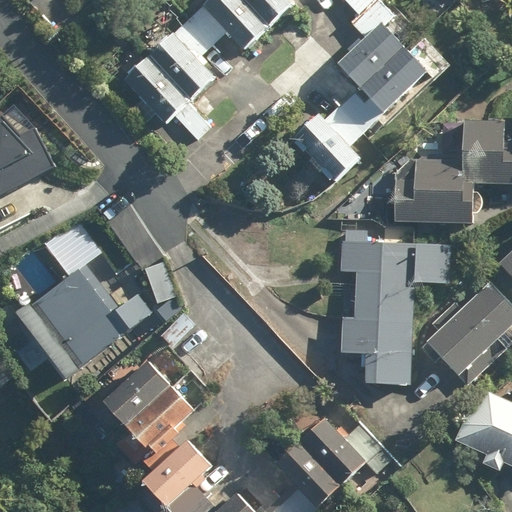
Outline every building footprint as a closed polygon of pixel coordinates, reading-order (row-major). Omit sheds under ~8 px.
[(215,0),(173,39),(165,29),(149,44),(157,54),(130,79),(146,100),(137,108),(150,122),(160,113),(168,122),(216,76),(201,59),(230,33),(245,51),(295,4),(290,0),(215,0)] [(363,86),(404,47),(381,21),(340,65),(363,86)] [(404,47),(363,86),(387,109),(428,72),(404,47)] [(368,103),(358,92),(328,120),(324,115),(295,142),(334,183),(363,156),(353,145),(387,113),(373,99),(368,103)] [(0,101),(0,205),(68,171),(0,101)] [(465,158),(399,155),(398,223),(477,223),(479,184),(511,185),(511,119),(467,118),(465,158)] [(370,385),(415,386),(416,283),(453,283),(453,245),(390,245),(390,229),(347,229),(347,272),(359,272),(359,317),(346,317),(345,354),(364,355),(364,367),(370,367),(370,385)] [(121,305),(90,262),(21,312),(70,380),(154,315),(138,293),(121,305)] [(460,303),(433,327),(439,334),(431,341),(462,375),(511,328),(511,302),(494,283),(466,309),(460,303)] [(198,325),(187,313),(163,336),(175,348),(198,325)] [(121,444),(141,465),(145,461),(154,470),(191,437),(181,427),(197,412),(153,363),(110,402),(115,408),(105,418),(119,434),(130,424),(136,431),(121,444)] [(485,387),(458,440),(489,456),(485,462),(501,470),(506,461),(511,463),(511,396),(511,399),(485,387)] [(308,444),(283,466),(320,508),(369,463),(325,414),(301,436),(308,444)] [(191,443),(147,481),(160,496),(204,458),(191,443)] [(159,499),(149,488),(122,511),(179,511),(163,494),(159,499)] [(245,511),(252,506),(240,493),(230,502),(226,498),(218,506),(211,497),(194,511),(245,511)]
